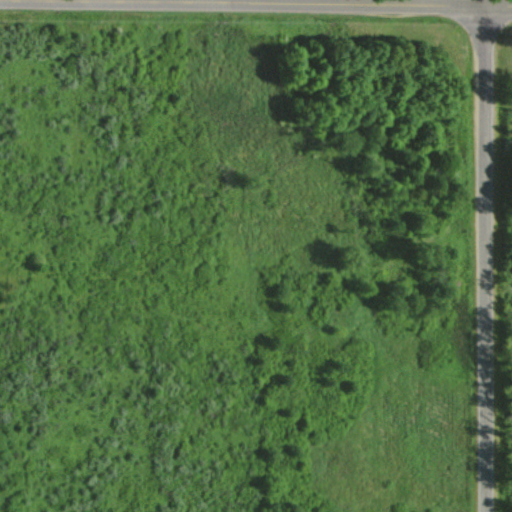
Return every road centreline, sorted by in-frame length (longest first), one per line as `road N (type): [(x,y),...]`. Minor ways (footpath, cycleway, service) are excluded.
road 1 (tertiary): [(490,511),(490,5)]
road 2 (tertiary): [(511,5),(67,0)]
